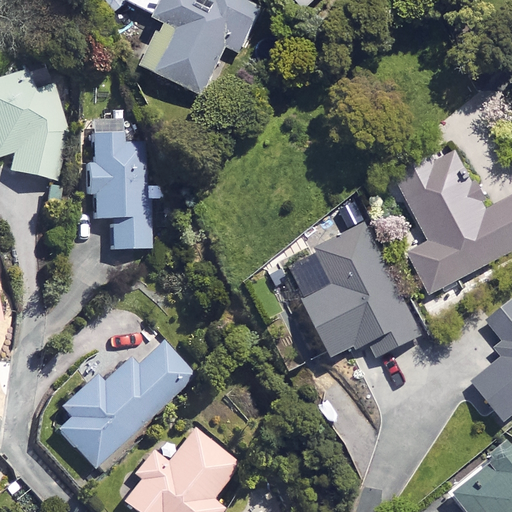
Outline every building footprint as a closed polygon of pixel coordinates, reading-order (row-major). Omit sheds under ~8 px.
[(216,0),(215,2),(211,0),(132,0),(130,6),(171,24),(149,74),(206,99),(228,49),(246,57),(265,12),(236,0),(216,0)] [(322,0),(296,0),(308,13),(322,0)] [(59,110),(52,87),(27,74),(0,82),(0,158),(15,153),(12,176),(50,181),(59,110)] [(511,256),(511,147),(487,98),(436,123),(452,156),(401,181),(433,245),(412,255),(433,296),(511,256)] [(161,186),(144,187),(140,142),(124,144),(123,122),(92,124),(97,180),(88,181),(90,197),(95,196),(97,221),(111,220),(113,253),(149,250),(145,200),(162,199),(161,186)] [(425,339),(367,229),(320,254),(338,289),(309,305),(339,362),(372,345),(381,363),(425,339)] [(511,422),(511,309),(491,327),(511,353),(511,358),(477,386),(509,425),(511,422)] [(104,383),(97,376),(63,410),(73,420),(60,434),(97,471),(192,376),(156,341),(133,365),(127,359),(104,383)] [(283,408),(239,366),(192,415),(237,457),(283,408)] [(238,465),(192,428),(167,461),(154,451),(134,477),(139,481),(122,503),(133,511),(221,511),(223,511),(210,501),(238,465)] [(511,511),(511,444),(452,494),(466,511),(511,511)] [(273,511),(266,497),(248,506),(251,511),(273,511)]
